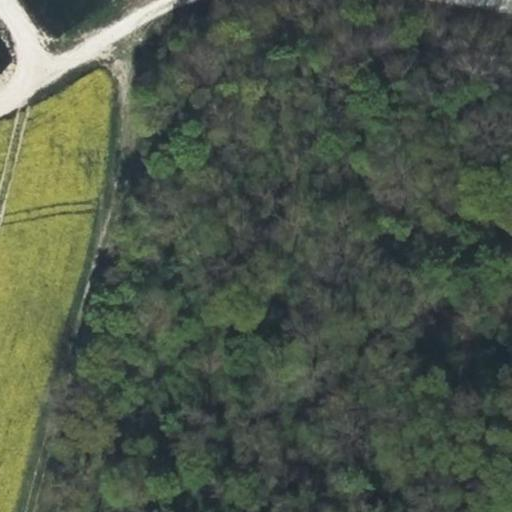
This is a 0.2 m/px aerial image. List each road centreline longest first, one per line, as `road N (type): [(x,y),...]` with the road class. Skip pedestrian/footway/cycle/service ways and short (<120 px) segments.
road 1 (track): [(30,511),(155,57),(154,4)]
road 2 (track): [(162,0),(0,97)]
